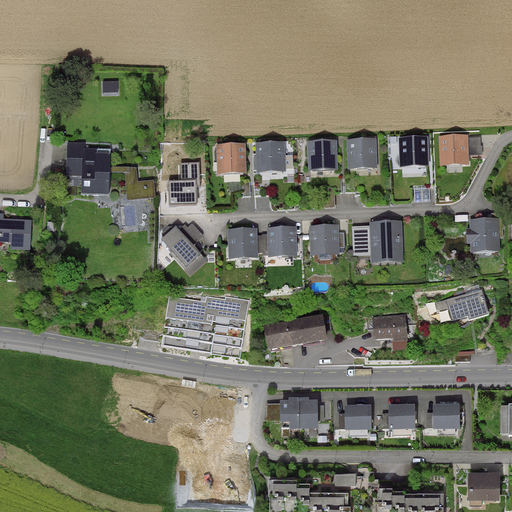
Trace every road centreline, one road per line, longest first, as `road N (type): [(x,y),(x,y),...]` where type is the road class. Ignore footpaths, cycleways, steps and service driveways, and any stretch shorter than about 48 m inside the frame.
road 1 (residential): [(511,136),(459,208),(187,219)]
road 2 (residential): [(511,457),(277,454),(258,438),(260,376)]
road 3 (secondary): [(260,376),(0,336)]
road 4 (secondary): [(511,375),(260,376)]
road 5 (unknown): [(31,339),(170,298)]
